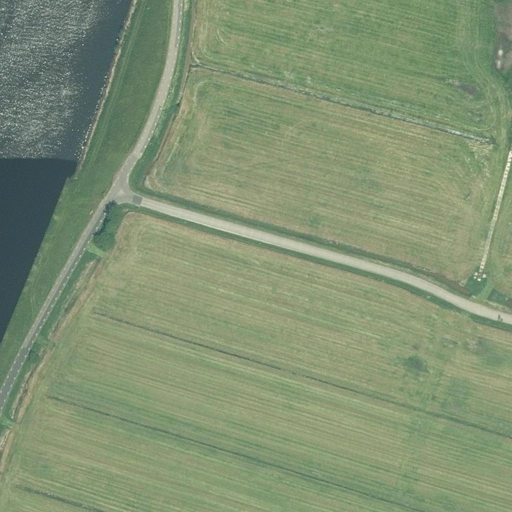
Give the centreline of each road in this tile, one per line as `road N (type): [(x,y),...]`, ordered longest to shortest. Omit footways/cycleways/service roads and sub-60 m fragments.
road 1 (unclassified): [(511,320),(399,276),(113,194)]
road 2 (unclassified): [(0,403),(113,194)]
road 3 (unclassified): [(113,194),(160,95),(175,0)]
